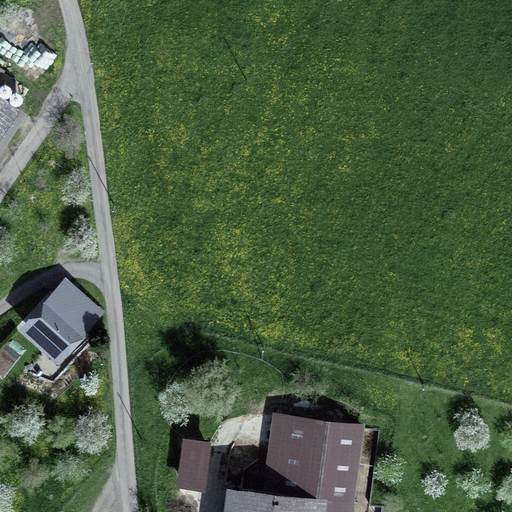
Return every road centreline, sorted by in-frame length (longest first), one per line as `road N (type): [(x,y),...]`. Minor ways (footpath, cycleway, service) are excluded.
road 1 (unclassified): [(111,275),(67,0)]
road 2 (unclassified): [(130,511),(111,275)]
road 3 (unclassified): [(111,275),(62,271),(0,308)]
